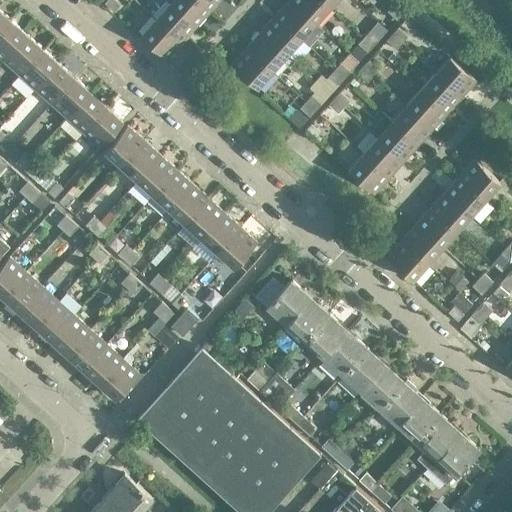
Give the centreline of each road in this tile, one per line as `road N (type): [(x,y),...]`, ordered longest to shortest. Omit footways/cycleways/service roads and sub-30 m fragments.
road 1 (residential): [(511,411),(53,0)]
road 2 (residential): [(29,511),(80,446),(71,420),(41,392)]
